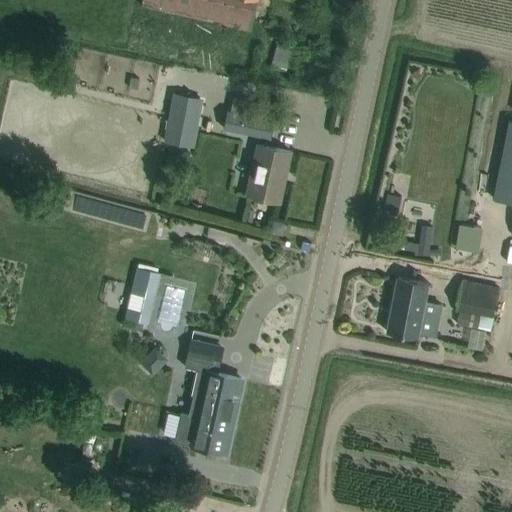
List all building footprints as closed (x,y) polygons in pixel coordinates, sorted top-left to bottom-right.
[(141,0),(141,4),(231,26),(250,30),(256,0),(141,0)] [(278,39),(271,66),(284,70),(292,43),(278,39)] [(173,92),(163,139),(190,144),(199,97),(173,92)] [(274,121),(227,110),(224,127),(270,138),(274,121)] [(511,120),(509,119),(492,196),(511,200),(511,120)] [(291,151),(271,146),(257,143),(246,193),(280,200),(284,183),(280,182),(283,172),(286,173),(291,151)] [(399,196),(387,194),(384,212),(396,214),(399,196)] [(282,233),(284,222),(273,219),(271,230),(282,233)] [(428,249),(429,237),(420,236),(419,242),(407,240),(394,236),(392,244),(406,249),(406,250),(415,251),(415,255),(423,255),(440,255),(440,250),(428,249)] [(223,243),(210,240),(205,238),(200,257),(218,262),(223,243)] [(397,276),(386,331),(406,335),(417,337),(418,332),(436,336),(442,302),(425,299),(428,282),(417,280),(397,276)] [(490,328),(498,287),(462,281),(457,309),(460,310),(457,324),(477,327),(477,326),(490,328)] [(139,293),(132,325),(127,324),(125,331),(132,332),(130,342),(140,344),(144,327),(147,328),(154,296),(139,293)] [(155,347),(156,330),(146,329),(145,349),(153,349),(155,347)] [(190,339),(187,354),(218,361),(221,346),(190,339)] [(151,374),(167,359),(156,347),(155,347),(153,349),(140,362),(151,374)] [(180,413),(174,441),(224,452),(241,377),(216,372),(218,361),(187,354),(184,366),(197,369),(191,395),(193,395),(189,415),(180,413)] [(179,511),(180,510),(159,503),(155,511),(179,511)]
